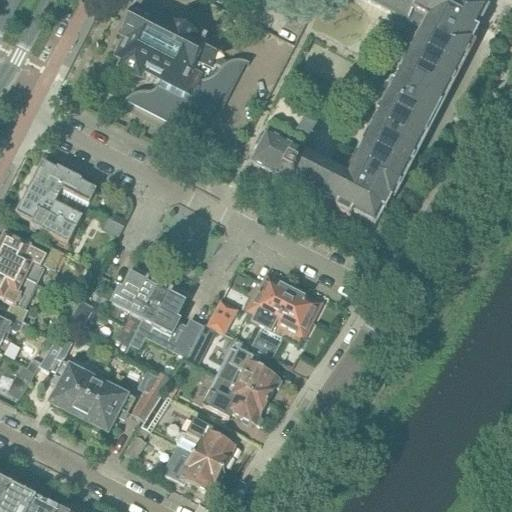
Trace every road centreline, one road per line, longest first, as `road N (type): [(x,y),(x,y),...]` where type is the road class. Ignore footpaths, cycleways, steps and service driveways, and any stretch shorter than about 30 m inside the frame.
road 1 (residential): [(392,300),(28,115)]
road 2 (residential): [(246,511),(392,300)]
road 3 (residential): [(392,300),(511,99)]
road 4 (residential): [(157,511),(0,428)]
road 5 (residential): [(28,115),(87,0)]
